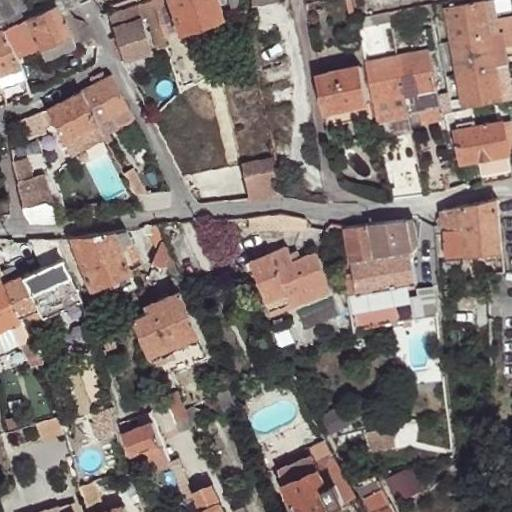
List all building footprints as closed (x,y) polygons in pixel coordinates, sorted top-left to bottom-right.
[(0,0),(0,23),(22,14),(29,10),(24,0),(0,0)] [(51,0),(29,10),(22,14),(24,18),(55,4),(62,20),(71,15),(67,9),(66,9),(59,0),(51,0)] [(59,0),(66,9),(67,9),(79,5),(77,0),(59,0)] [(215,0),(170,0),(180,30),(185,29),(215,21),(220,19),(215,0)] [(246,8),(244,0),(234,0),(236,10),(246,8)] [(454,42),(492,35),(486,0),(448,7),(454,42)] [(428,16),(437,14),(435,5),(435,3),(389,13),(391,22),(391,25),(394,25),(394,28),(404,26),(403,22),(418,19),(417,15),(427,13),(428,16)] [(55,4),(24,18),(29,29),(38,48),(69,33),(62,20),(55,4)] [(389,13),(357,20),(359,29),(391,22),(389,13)] [(22,14),(0,23),(0,34),(4,41),(9,49),(14,59),(38,48),(29,29),(24,18),(22,14)] [(76,19),(71,15),(62,20),(69,33),(75,46),(76,49),(93,40),(92,38),(82,21),(76,19)] [(511,31),(511,16),(498,18),(501,33),(503,33),(511,31)] [(143,18),(114,26),(123,60),(152,52),(143,18)] [(218,33),(215,21),(185,29),(189,41),(218,33)] [(511,46),(511,31),(503,33),(505,48),(511,46)] [(69,33),(38,48),(44,60),(75,46),(69,33)] [(505,48),(503,33),(492,35),(497,68),(508,65),(505,48)] [(0,75),(19,68),(14,59),(9,49),(4,41),(0,34),(0,75)] [(497,68),(492,35),(454,42),(460,74),(497,68)] [(432,50),(398,57),(406,96),(438,89),(432,50)] [(173,57),(185,81),(195,76),(183,52),(173,57)] [(398,57),(365,63),(369,84),(372,96),(373,103),(406,96),(398,57)] [(511,91),(511,89),(508,65),(497,68),(503,101),(511,99),(511,91)] [(340,71),(347,108),(369,104),(367,96),(365,84),(361,67),(340,71)] [(19,68),(0,75),(0,89),(23,80),(19,68)] [(503,101),(497,68),(460,74),(466,108),(503,101)] [(89,78),(93,85),(106,78),(102,71),(89,78)] [(325,113),(346,109),(347,108),(340,71),(339,71),(317,75),(325,113)] [(93,85),(80,92),(96,123),(110,116),(115,125),(117,124),(119,125),(130,120),(131,117),(132,116),(111,75),(106,78),(93,85)] [(438,89),(406,96),(408,108),(420,106),(440,102),(438,89)] [(80,92),(47,110),(62,140),(96,123),(80,92)] [(406,96),(373,103),(377,125),(408,119),(407,109),(408,108),(406,96)] [(442,112),(440,102),(420,106),(422,116),(442,112)] [(110,116),(96,123),(103,136),(107,133),(117,129),(115,125),(110,116)] [(456,130),(463,163),(479,159),(509,154),(503,122),(456,130)] [(103,136),(96,123),(62,140),(69,154),(103,136)] [(486,184),(511,178),(511,169),(509,154),(479,159),(486,184)] [(13,166),(23,208),(37,205),(27,163),(13,166)] [(265,198),(280,195),(281,195),(277,170),(261,173),(265,198)] [(136,178),(127,183),(133,195),(135,195),(143,194),(136,178)] [(169,207),(170,191),(143,194),(135,195),(143,209),(169,207)] [(501,250),(496,198),(442,211),(443,218),(446,255),(501,250)] [(29,223),(55,222),(51,206),(45,203),(37,205),(23,208),(24,212),(29,223)] [(435,226),(438,256),(446,255),(443,218),(437,219),(438,226),(435,226)] [(405,220),(370,223),(376,258),(411,250),(408,238),(405,220)] [(163,240),(171,259),(175,257),(188,286),(203,279),(180,221),(156,224),(163,240)] [(370,223),(346,227),(352,262),(376,258),(370,223)] [(157,251),(163,240),(156,224),(152,225),(154,228),(154,231),(154,233),(151,236),(157,251)] [(127,229),(113,231),(128,266),(140,261),(127,229)] [(113,231),(72,237),(80,265),(90,287),(91,290),(98,286),(130,272),(128,266),(113,231)] [(30,240),(0,239),(0,253),(29,257),(36,255),(30,240)] [(41,267),(63,257),(57,239),(30,240),(36,255),(39,262),(41,267)] [(166,266),(171,259),(163,240),(157,251),(152,265),(159,268),(166,266)] [(302,292),(330,283),(319,251),(295,259),(290,245),(252,257),(269,308),(292,301),(289,293),(302,289),(302,292)] [(411,250),(376,258),(352,262),(358,295),(418,284),(417,279),(411,250)] [(42,315),(82,298),(63,257),(41,267),(34,270),(23,275),(42,315)] [(174,286),(183,286),(171,259),(166,266),(174,286)] [(136,285),(130,272),(98,286),(104,299),(136,285)] [(22,321),(24,324),(42,315),(23,275),(4,283),(22,321)] [(430,276),(417,279),(418,284),(422,303),(435,301),(430,276)] [(0,330),(12,325),(22,321),(4,283),(0,284),(0,330)] [(332,290),(330,283),(302,292),(302,289),(289,293),(292,301),(292,304),(332,290)] [(104,299),(98,286),(91,290),(90,287),(89,290),(94,303),(100,301),(104,299)] [(152,304),(144,307),(147,312),(132,318),(145,350),(163,343),(165,347),(167,346),(197,334),(179,292),(152,304)] [(109,327),(100,301),(94,303),(102,329),(107,327),(109,327)] [(22,342),(30,338),(24,324),(22,321),(12,325),(19,343),(22,342)] [(114,351),(107,327),(102,329),(103,330),(100,331),(102,337),(101,338),(105,349),(103,350),(105,354),(114,351)] [(31,356),(37,353),(30,338),(22,342),(29,357),(31,356)] [(163,343),(145,350),(152,366),(171,358),(167,346),(165,347),(163,343)] [(34,365),(42,362),(39,352),(37,353),(31,356),(34,365)] [(223,413),(238,407),(229,386),(215,392),(223,413)] [(178,389),(165,394),(165,397),(174,418),(187,412),(187,410),(178,389)] [(191,425),(194,425),(204,421),(199,410),(193,408),(187,410),(187,412),(189,417),(188,417),(191,425)] [(176,422),(188,417),(189,417),(187,412),(174,418),(176,422)] [(39,439),(64,432),(59,415),(34,423),(39,439)] [(145,448),(162,442),(153,421),(123,433),(130,455),(145,448)] [(486,422),(462,422),(462,431),(486,431),(486,422)] [(390,424),(367,428),(370,447),(393,444),(390,424)] [(334,446),(364,440),(362,431),(361,428),(328,434),(334,446)] [(310,448),(264,467),(280,471),(314,457),(326,441),(310,448)] [(329,445),(326,441),(314,457),(316,458),(334,504),(336,509),(347,504),(350,511),(364,511),(365,511),(329,445)] [(154,471),(172,464),(167,455),(162,442),(145,448),(154,471)] [(172,464),(186,500),(194,496),(176,452),(167,455),(172,464)] [(316,458),(314,457),(280,471),(281,473),(297,511),(315,511),(334,504),(316,458)] [(264,467),(284,511),(297,511),(281,473),(280,471),(264,467)] [(410,467),(385,478),(393,495),(417,485),(410,467)] [(95,502),(89,481),(81,483),(87,504),(95,502)] [(358,487),(363,496),(382,488),(379,482),(358,487)] [(196,511),(224,511),(213,485),(196,492),(203,509),(196,511)] [(395,511),(382,488),(363,496),(371,511),(395,511)]
